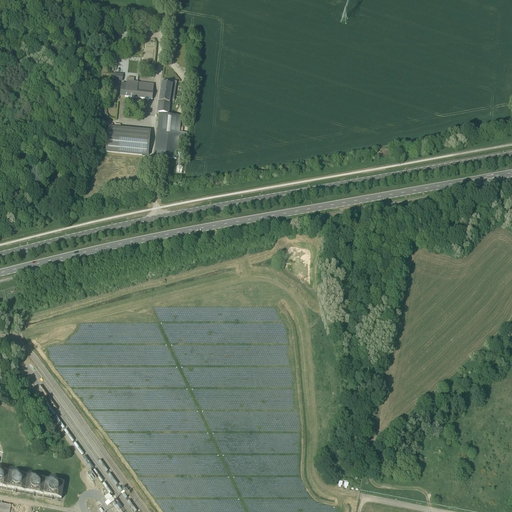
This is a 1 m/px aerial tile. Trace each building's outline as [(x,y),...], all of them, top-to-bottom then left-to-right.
[(123,74),(114,73),(113,80),(122,81),(123,74)] [(152,100),(153,92),(133,90),(134,83),(127,82),(125,97),(152,100)] [(158,113),(159,113),(168,114),(171,96),(174,96),(175,90),(172,89),(172,85),(162,84),(159,102),(158,113)] [(159,115),(159,118),(155,157),(176,159),(180,117),(159,115)] [(106,152),(148,156),(151,131),(108,127),(106,152)] [(65,482),(0,470),(0,488),(61,500),(65,482)] [(87,476),(93,484),(97,481),(90,471),(87,473),(89,475),(87,476)] [(0,511),(9,511),(11,506),(0,503),(0,511)]
